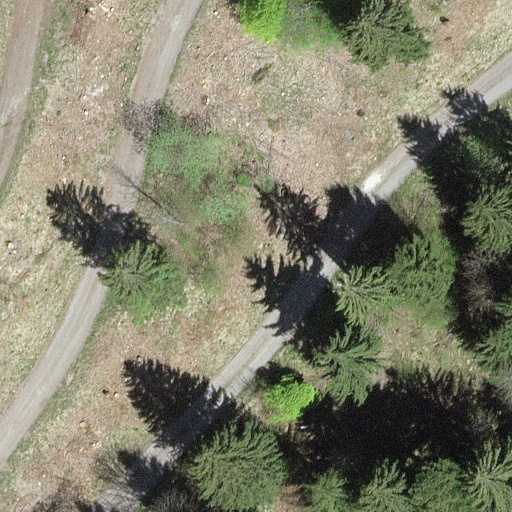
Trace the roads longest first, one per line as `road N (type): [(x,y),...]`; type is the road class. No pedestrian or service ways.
road 1 (track): [(131,511),(404,160),(511,79)]
road 2 (track): [(206,0),(102,321),(0,449)]
road 3 (track): [(0,173),(35,0)]
